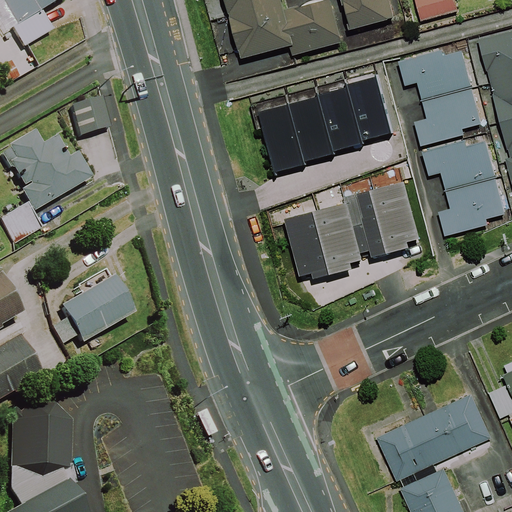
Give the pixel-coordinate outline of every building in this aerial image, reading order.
[(66,0),(0,0),(0,30),(3,35),(10,31),(21,50),(51,33),(41,15),(66,0)] [(343,44),(332,1),(283,13),(279,0),(204,0),(202,1),(207,22),(226,17),(237,61),(288,48),(290,58),(343,44)] [(393,20),(387,0),(339,0),(348,33),(393,20)] [(455,14),(450,0),(413,0),(419,23),(455,14)] [(511,34),(477,43),(502,142),(499,143),(511,193),(511,34)] [(469,90),(460,54),(441,59),(439,53),(398,64),(404,87),(416,84),(421,102),(469,90)] [(461,131),(479,127),(469,90),(421,102),(426,122),(413,125),(419,149),(463,138),(461,131)] [(106,129),(98,98),(68,106),(77,137),(106,129)] [(317,171),(318,176),(329,174),(332,184),(354,178),(344,138),(331,141),(328,130),(305,135),(303,125),(276,132),(278,142),(274,143),(283,179),(317,171)] [(0,158),(6,170),(9,168),(20,187),(26,184),(27,186),(17,192),(29,213),(87,181),(72,154),(63,159),(51,138),(38,146),(31,133),(5,148),(6,149),(0,152),(0,158)] [(445,194),(493,181),(483,143),(465,147),(463,138),(419,149),(426,178),(440,174),(445,194)] [(485,220),(501,215),(493,181),(445,194),(449,211),(437,214),(443,238),(486,226),(485,220)] [(350,202),(345,186),(318,195),(323,210),(350,202)] [(39,230),(24,205),(0,220),(0,222),(14,245),(39,230)] [(329,281),(378,264),(388,261),(377,230),(367,234),(358,206),(309,223),(329,281)] [(129,316),(108,280),(57,309),(78,345),(129,316)] [(0,325),(17,315),(0,287),(0,325)] [(12,340),(0,347),(0,399),(35,380),(12,340)] [(497,421),(506,417),(511,428),(511,372),(502,378),(505,386),(485,396),(497,421)] [(490,440),(469,396),(375,440),(408,511),(462,511),(440,463),(490,440)] [(27,404),(10,421),(8,491),(17,507),(7,511),(79,511),(64,482),(62,483),(57,470),(66,470),(68,422),(51,405),(27,404)]
